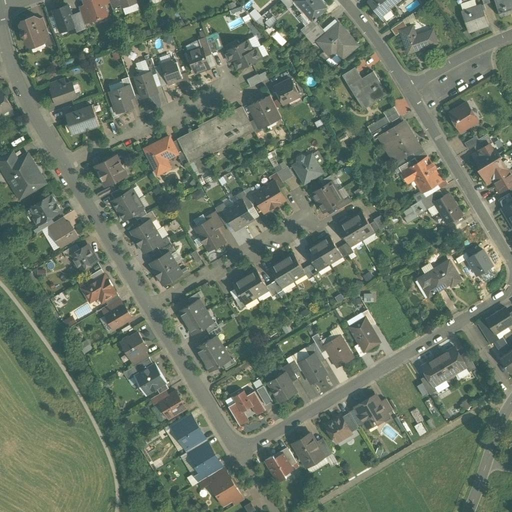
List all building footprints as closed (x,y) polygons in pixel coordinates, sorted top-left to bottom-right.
[(101,0),(84,0),(86,5),(87,5),(92,20),(108,15),(104,3),(103,4),(101,0)] [(327,8),(319,0),(296,0),(295,1),(312,20),(313,21),(316,18),(327,8)] [(371,0),(369,2),(380,16),(390,8),(399,0),(371,0)] [(511,0),(495,0),(502,17),(511,13),(511,0)] [(137,2),(123,7),(125,14),(140,9),(137,2)] [(68,5),(53,11),(60,31),(75,26),(76,26),(72,15),(68,5)] [(86,5),(79,8),(81,12),(85,23),(92,20),(87,5),(86,5)] [(482,5),(462,12),(469,32),(489,25),(482,5)] [(390,8),(380,16),(384,21),(394,13),(390,8)] [(81,12),(72,15),(76,26),(75,26),(77,31),(86,28),(85,23),(81,12)] [(43,17),(35,20),(42,39),(49,36),(43,17)] [(35,18),(20,23),(22,30),(21,33),(22,36),(25,38),(27,37),(30,46),(43,42),(42,39),(35,20),(35,18)] [(311,20),(307,24),(301,30),(305,34),(318,23),(317,21),(318,20),(316,18),(313,21),(312,20),(311,21),(311,20)] [(270,24),(267,20),(261,24),(265,29),(270,24)] [(404,20),(391,29),(396,36),(401,33),(400,30),(408,28),(404,20)] [(318,23),(305,34),(311,41),(324,30),(318,23)] [(340,24),(318,41),(330,55),(336,50),(343,58),(358,45),(340,24)] [(416,36),(413,26),(408,28),(400,30),(401,33),(408,53),(438,43),(433,30),(416,36)] [(206,37),(199,39),(202,47),(206,56),(212,54),(211,52),(207,40),(206,37)] [(213,38),(207,40),(211,52),(217,50),(213,38)] [(235,46),(231,48),(231,49),(229,50),(227,49),(225,50),(224,53),(225,55),(227,56),(230,62),(233,60),(234,60),(254,50),(249,40),(235,46)] [(202,47),(188,52),(195,73),(210,68),(206,56),(202,47)] [(254,50),(234,60),(237,66),(236,67),(237,69),(240,70),(242,69),(243,68),(245,67),(249,65),(263,58),(258,48),(254,50)] [(336,50),(330,55),(331,56),(326,60),(331,67),(343,58),(336,50)] [(152,58),(145,60),(149,72),(150,72),(152,75),(157,73),(155,67),(152,58)] [(176,59),(162,64),(164,71),(169,83),(182,79),(176,59)] [(164,71),(161,72),(159,65),(155,67),(157,73),(162,86),(169,84),(169,83),(164,71)] [(355,67),(343,75),(346,80),(356,74),(356,75),(359,73),(355,67)] [(149,72),(142,74),(140,73),(137,74),(136,76),(135,77),(142,98),(158,93),(152,75),(150,72),(149,72)] [(363,80),(359,73),(356,75),(356,74),(346,80),(359,103),(369,97),(373,103),(388,95),(374,73),(363,80)] [(259,75),(248,80),(251,87),(262,81),(259,75)] [(65,78),(51,83),(54,89),(67,84),(65,78)] [(291,79),(275,87),(283,104),(299,96),(291,79)] [(54,89),(52,90),(56,104),(77,96),(72,82),(67,84),(54,89)] [(131,85),(125,87),(129,98),(135,96),(131,85)] [(125,87),(110,92),(117,112),(132,107),(129,98),(125,87)] [(2,91),(0,91),(0,113),(11,107),(2,91)] [(270,95),(249,106),(256,119),(261,128),(282,118),(270,95)] [(478,121),(467,103),(450,113),(461,131),(478,121)] [(92,105),(84,108),(86,115),(83,116),(84,121),(88,120),(91,129),(99,126),(92,105)] [(394,106),(384,112),(390,123),(401,117),(394,106)] [(218,117),(204,124),(205,126),(190,133),(193,139),(194,138),(203,155),(254,130),(250,122),(243,107),(219,118),(218,117)] [(84,108),(66,114),(73,135),(91,129),(88,120),(84,121),(83,116),(86,115),(84,108)] [(256,119),(250,122),(254,130),(256,133),(262,130),(261,128),(256,119)] [(390,130),(388,131),(388,130),(385,131),(386,132),(380,136),(380,137),(395,161),(401,157),(402,157),(412,151),(419,147),(404,122),(390,130)] [(387,124),(371,134),(375,140),(380,137),(380,136),(386,132),(385,131),(388,130),(388,131),(390,130),(387,124)] [(190,133),(178,139),(189,162),(203,155),(194,138),(193,139),(190,133)] [(170,136),(145,149),(157,174),(170,167),(166,159),(177,153),(178,153),(172,142),(170,136)] [(477,136),(465,143),(469,150),(474,147),(481,142),(477,136)] [(481,142),(474,147),(477,152),(488,145),(493,143),(490,137),(481,142)] [(189,162),(178,139),(172,142),(178,153),(177,153),(183,165),(189,162)] [(492,149),(491,150),(488,145),(477,152),(478,153),(475,154),(477,157),(476,160),(481,168),(499,157),(501,156),(497,150),(492,149)] [(12,150),(0,157),(0,165),(4,171),(10,167),(19,161),(12,150)] [(314,152),(320,163),(325,161),(319,150),(314,152)] [(412,151),(402,157),(401,157),(395,161),(399,167),(415,157),(412,151)] [(109,158),(106,157),(103,159),(102,162),(99,163),(95,165),(100,176),(122,165),(116,154),(109,158)] [(312,154),(305,158),(304,157),(301,156),(298,158),(298,161),(298,162),(294,165),(304,183),(310,180),(316,177),(316,176),(322,172),(312,154)] [(37,167),(29,155),(27,156),(24,155),(24,158),(19,161),(10,167),(15,174),(12,176),(11,179),(15,186),(18,187),(23,194),(30,189),(34,190),(38,187),(39,184),(45,181),(40,173),(38,173),(36,169),(37,167)] [(415,157),(399,167),(402,172),(419,162),(415,157)] [(419,162),(402,172),(408,183),(415,179),(423,192),(435,185),(441,181),(442,181),(428,157),(419,162)] [(499,157),(481,168),(480,171),(485,178),(488,179),(490,182),(492,181),(493,182),(497,183),(495,186),(496,187),(506,181),(510,186),(511,184),(511,170),(506,174),(501,174),(502,172),(500,169),(501,168),(503,163),(499,157)] [(282,180),(293,174),(285,160),(274,166),(282,180)] [(122,165),(100,176),(105,187),(113,183),(116,184),(118,182),(119,180),(127,176),(122,165)] [(277,172),(269,177),(272,182),(275,181),(280,189),(285,186),(277,172)] [(335,173),(322,181),(325,186),(332,181),(332,182),(338,178),(335,173)] [(280,189),(275,181),(272,182),(264,187),(275,206),(286,199),(280,189)] [(325,186),(313,193),(318,202),(337,191),(332,182),(332,181),(325,186)] [(441,181),(435,185),(438,190),(439,189),(444,186),(441,181)] [(506,181),(496,187),(499,193),(509,187),(510,186),(506,181)] [(112,192),(111,193),(115,200),(130,190),(127,185),(116,190),(112,192)] [(275,206),(264,187),(253,194),(264,212),(275,206)] [(115,200),(113,201),(119,210),(138,199),(132,189),(130,190),(115,200)] [(438,190),(430,195),(433,200),(434,202),(444,197),(439,189),(438,190)] [(244,191),(235,196),(239,202),(243,200),(248,209),(253,206),(244,191)] [(337,191),(318,202),(324,212),(336,205),(343,201),(343,200),(337,191)] [(463,215),(450,193),(444,197),(434,202),(436,205),(448,224),(463,215)] [(62,210),(53,194),(31,207),(34,213),(33,217),(38,224),(50,217),(62,210)] [(511,199),(509,194),(499,200),(503,208),(511,202),(511,199)] [(430,195),(420,201),(423,206),(433,200),(430,195)] [(349,196),(343,200),(343,201),(336,205),(339,210),(352,202),(349,196)] [(138,199),(119,210),(124,220),(134,214),(143,208),(138,199)] [(248,209),(243,200),(239,202),(233,206),(245,224),(254,219),(248,209)] [(420,201),(411,206),(417,216),(436,205),(434,202),(433,200),(423,206),(420,201)] [(511,202),(503,208),(502,208),(511,224),(511,202)] [(224,203),(215,208),(217,211),(219,215),(225,212),(224,211),(227,209),(224,203)] [(245,224),(233,206),(227,209),(224,211),(225,212),(236,230),(245,224)] [(143,208),(134,214),(137,220),(141,218),(147,214),(143,208)] [(147,214),(141,218),(143,223),(150,219),(152,222),(157,218),(152,211),(147,214)] [(217,211),(205,218),(207,221),(210,220),(215,229),(224,223),(219,215),(217,211)] [(363,213),(361,214),(360,213),(350,219),(362,239),(367,235),(368,232),(373,229),(370,224),(363,213)] [(381,215),(374,219),(375,221),(380,230),(387,226),(381,215)] [(50,217),(38,224),(33,226),(37,233),(48,226),(53,223),(50,217)] [(53,223),(48,226),(52,233),(53,232),(67,223),(63,217),(53,223)] [(143,223),(131,230),(137,242),(157,230),(152,222),(150,219),(143,223)] [(350,219),(341,225),(342,226),(339,228),(348,242),(349,244),(354,241),(357,242),(362,239),(350,219)] [(210,220),(207,221),(197,227),(202,235),(201,236),(205,243),(206,242),(211,249),(217,246),(218,247),(223,243),(218,235),(219,234),(215,229),(210,220)] [(380,230),(375,221),(370,224),(373,229),(376,234),(381,231),(380,230)] [(77,236),(69,222),(67,223),(53,232),(61,246),(77,236)] [(157,230),(137,242),(144,252),(157,245),(163,241),(161,238),(157,230)] [(167,235),(161,238),(163,241),(157,245),(160,250),(172,243),(167,235)] [(329,238),(328,237),(318,243),(330,263),(336,259),(336,256),(341,253),(338,248),(331,237),(329,238)] [(349,244),(348,242),(343,245),(349,256),(354,252),(349,244)] [(172,243),(160,250),(163,255),(169,251),(171,254),(177,251),(172,243)] [(318,243),(309,249),(309,250),(307,252),(313,262),(317,268),(322,265),(325,266),(330,263),(318,243)] [(76,244),(63,252),(67,258),(70,256),(79,250),(76,244)] [(97,261),(88,245),(79,250),(70,256),(79,271),(97,261)] [(349,256),(343,245),(338,248),(341,253),(344,258),(349,256)] [(468,258),(478,274),(480,273),(490,267),(493,265),(483,249),(469,258),(468,258)] [(163,255),(150,263),(157,274),(176,262),(171,254),(169,251),(163,255)] [(459,264),(468,258),(469,258),(466,253),(456,259),(459,264)] [(295,254),(293,255),(292,254),(282,260),(293,280),(299,277),(300,273),(305,270),(303,268),(295,254)] [(293,280),(282,260),(272,266),(273,267),(271,268),(277,279),(281,285),(286,282),(289,283),(293,280)] [(449,260),(426,274),(426,275),(429,275),(433,283),(430,285),(435,292),(450,284),(451,286),(461,280),(449,260)] [(176,262),(157,274),(163,285),(170,280),(172,281),(175,279),(175,278),(182,274),(183,275),(189,272),(186,267),(181,270),(176,262)] [(313,262),(308,266),(314,276),(320,273),(317,268),(313,262)] [(314,276),(308,266),(303,268),(305,270),(310,279),(314,276)] [(490,267),(480,273),(485,280),(495,274),(490,267)] [(267,285),(258,270),(256,271),(255,270),(245,277),(257,296),(262,293),(263,290),(268,287),(267,285)] [(426,274),(425,275),(418,279),(429,296),(435,292),(430,285),(433,283),(429,275),(426,275),(426,274)] [(115,293),(104,276),(90,284),(88,284),(84,286),(84,290),(86,293),(88,293),(92,300),(101,294),(105,300),(115,294),(115,293)] [(245,277),(235,283),(235,284),(233,285),(240,296),(243,301),(248,298),(252,299),(257,296),(245,277)] [(277,279),(272,282),(278,293),(283,290),(281,285),(277,279)] [(278,293),(272,282),(267,285),(268,287),(273,296),(278,293)] [(115,294),(105,300),(108,305),(120,298),(116,292),(115,293),(115,294)] [(198,292),(188,298),(191,303),(196,300),(201,297),(198,292)] [(243,301),(240,296),(235,299),(241,309),(246,306),(243,301)] [(108,305),(102,308),(105,315),(123,304),(120,298),(108,305)] [(191,303),(180,310),(181,312),(180,312),(186,323),(206,311),(203,306),(200,305),(196,300),(191,303)] [(132,318),(123,304),(105,315),(106,315),(114,329),(132,318)] [(506,307),(487,318),(495,332),(511,321),(511,316),(509,313),(506,307)] [(376,323),(368,309),(362,313),(365,318),(366,317),(371,326),(376,323)] [(206,311),(186,323),(192,332),(193,332),(195,334),(205,327),(211,324),(208,319),(209,316),(206,311)] [(106,315),(99,319),(108,332),(114,329),(106,315)] [(365,318),(350,327),(360,343),(364,351),(365,350),(380,342),(371,326),(366,317),(365,318)] [(487,318),(486,317),(477,323),(490,344),(499,338),(495,332),(487,318)] [(211,324),(205,327),(209,333),(219,327),(216,321),(211,324)] [(219,327),(209,333),(212,338),(214,337),(222,332),(219,327)] [(138,333),(130,338),(128,337),(124,339),(124,342),(122,343),(131,358),(145,350),(147,349),(138,333)] [(325,345),(318,333),(312,337),(315,343),(322,353),(327,350),(324,345),(325,345)] [(325,345),(324,345),(327,350),(337,368),(354,358),(341,335),(325,345)] [(212,338),(197,347),(198,349),(197,349),(203,359),(223,348),(220,342),(216,342),(214,337),(212,338)] [(315,343),(306,348),(311,356),(315,354),(319,361),(325,358),(322,353),(315,343)] [(364,351),(360,343),(355,346),(361,356),(366,353),(365,350),(364,351)] [(455,346),(442,354),(442,353),(434,357),(435,358),(422,366),(427,374),(433,385),(434,384),(453,373),(466,366),(466,365),(460,355),(455,346)] [(223,348),(203,359),(209,369),(210,369),(212,371),(223,364),(228,361),(225,356),(226,353),(223,348)] [(511,348),(500,357),(511,372),(511,371),(511,348)] [(145,350),(131,358),(135,365),(149,357),(145,350)] [(476,367),(466,351),(460,355),(466,365),(466,366),(469,371),(476,367)] [(319,361),(315,354),(311,356),(300,363),(312,382),(327,373),(319,361)] [(135,365),(134,366),(138,373),(153,364),(149,357),(135,365)] [(228,361),(223,364),(226,369),(236,363),(233,358),(228,361)] [(138,373),(135,375),(146,394),(157,388),(165,383),(167,382),(155,363),(153,364),(138,373)] [(289,363),(282,368),(286,374),(291,382),(298,378),(289,363)] [(466,366),(453,373),(455,374),(459,379),(470,373),(469,371),(466,366)] [(286,374),(278,379),(277,378),(269,383),(280,401),(297,392),(291,382),(286,374)] [(433,385),(427,374),(421,378),(430,394),(437,390),(434,384),(433,385)] [(165,383),(157,388),(160,394),(166,390),(169,388),(165,383)] [(273,401),(264,385),(257,390),(266,405),(273,401)] [(160,394),(151,399),(154,405),(159,402),(159,401),(169,395),(166,390),(160,394)] [(254,391),(247,395),(244,390),(233,397),(236,402),(228,406),(239,425),(248,420),(243,411),(252,406),(257,415),(265,410),(254,391)] [(186,408),(176,391),(169,395),(159,401),(159,402),(169,418),(186,408)] [(380,402),(375,394),(355,406),(356,408),(365,422),(372,418),(375,423),(388,415),(386,413),(380,402)] [(393,409),(386,398),(380,402),(386,413),(393,409)] [(365,422),(356,408),(349,412),(358,426),(365,422)] [(358,426),(349,412),(342,416),(351,432),(359,428),(358,426)] [(189,413),(171,424),(175,431),(193,420),(189,413)] [(342,416),(341,415),(326,424),(331,433),(330,436),(332,440),(335,440),(336,442),(352,433),(351,432),(342,416)] [(201,434),(193,420),(175,431),(184,445),(201,434)] [(311,433),(293,444),(307,467),(324,457),(323,454),(318,445),(311,433)] [(201,434),(184,445),(188,452),(205,441),(201,434)] [(205,441),(188,452),(191,458),(209,447),(205,441)] [(325,441),(318,445),(323,454),(324,457),(332,452),(325,441)] [(218,462),(209,447),(191,458),(200,472),(200,473),(218,462)] [(288,447),(265,460),(278,482),(287,477),(285,474),(294,469),(291,465),(283,453),(289,449),(288,447)] [(297,462),(289,449),(283,453),(291,465),(297,462)] [(218,462),(200,473),(200,472),(193,476),(198,483),(222,468),(218,462)] [(222,468),(198,483),(202,489),(210,483),(227,472),(224,467),(222,468)] [(240,495),(227,472),(210,483),(223,505),(232,500),(240,495)] [(243,500),(240,495),(232,500),(235,505),(243,500)] [(251,503),(244,506),(247,511),(252,511),(255,510),(251,503)]
